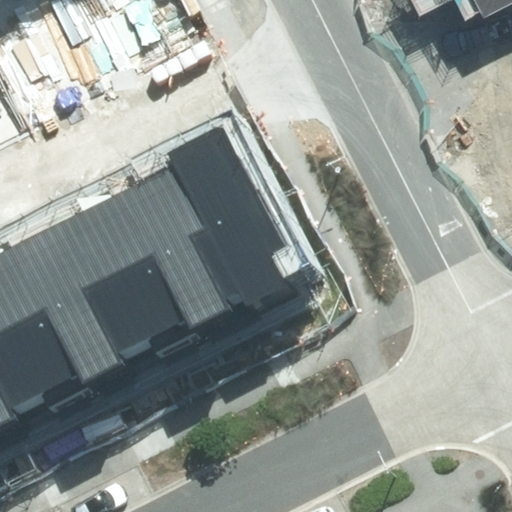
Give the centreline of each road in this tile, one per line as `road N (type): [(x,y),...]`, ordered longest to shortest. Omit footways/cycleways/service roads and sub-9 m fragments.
road 1 (residential): [(296,0),(480,363)]
road 2 (residential): [(191,511),(480,363)]
